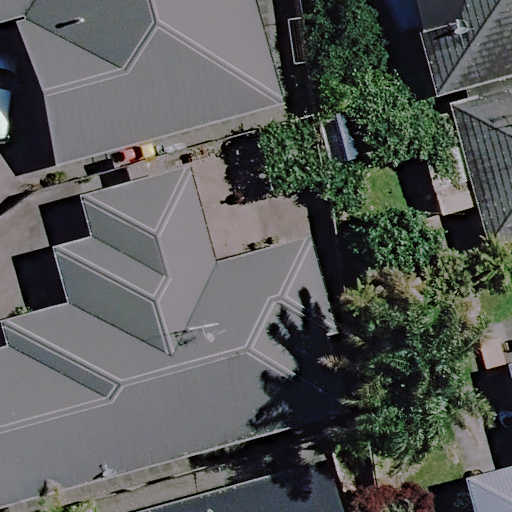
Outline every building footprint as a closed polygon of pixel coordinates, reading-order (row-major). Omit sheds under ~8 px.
[(0,0),(0,75),(25,173),(306,101),(279,0),(0,0)] [(511,0),(363,0),(376,49),(392,110),(511,79),(511,0)] [(511,239),(511,100),(410,128),(445,258),(511,239)] [(190,274),(164,176),(43,207),(53,243),(20,251),(36,314),(0,323),(0,511),(353,421),(314,270),(307,244),(190,274)] [(456,475),(465,511),(511,511),(511,369),(466,382),(488,467),(456,475)] [(319,511),(307,463),(121,511),(319,511)]
